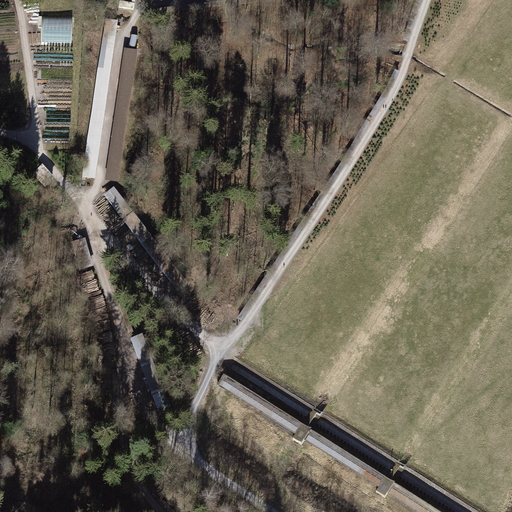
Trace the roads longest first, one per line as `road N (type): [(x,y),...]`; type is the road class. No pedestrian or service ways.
road 1 (track): [(426,0),(372,125),(189,416),(191,451),(201,464),(272,511)]
road 2 (track): [(162,511),(121,444),(114,407),(120,338),(93,250),(92,219)]
road 3 (track): [(92,219),(123,36),(142,4),(198,0)]
road 4 (track): [(92,219),(188,326),(224,350)]
road 5 (track): [(18,0),(38,147)]
road 6 (track): [(0,131),(38,147),(92,219)]
